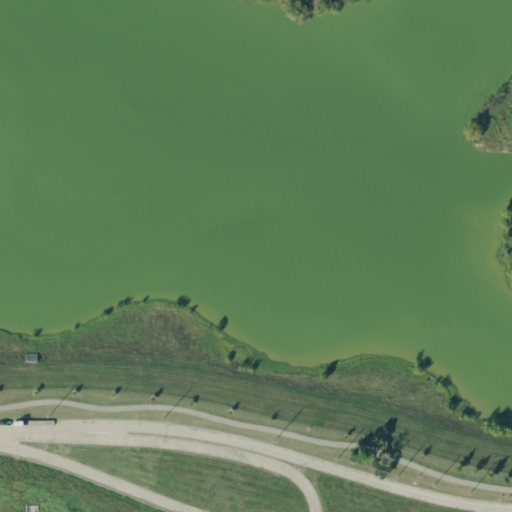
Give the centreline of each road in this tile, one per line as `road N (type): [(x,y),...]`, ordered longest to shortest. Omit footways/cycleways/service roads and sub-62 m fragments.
road 1 (residential): [(511,511),(202,437),(0,428)]
road 2 (motorway): [(312,511),(296,479),(224,454),(0,430)]
road 3 (residential): [(0,447),(192,511)]
